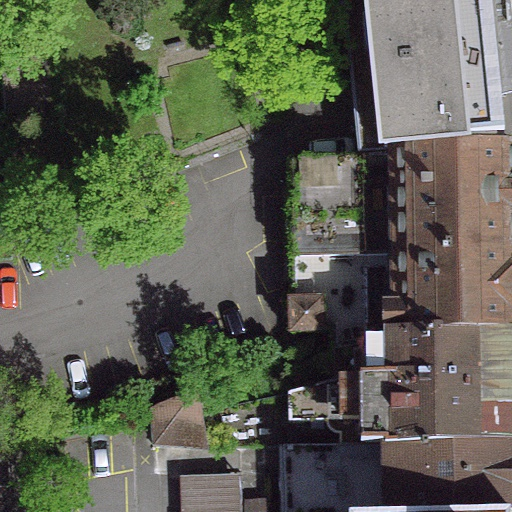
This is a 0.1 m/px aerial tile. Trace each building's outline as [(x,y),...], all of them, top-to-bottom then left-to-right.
[(495,0),(339,0),(352,131),(355,160),(511,151),(510,146),(499,146),(497,122),(495,92),(505,90),(495,0)] [(298,163),(286,164),(288,334),(328,332),(328,353),(371,344),(426,336),(511,333),(511,310),(511,292),(511,278),(511,277),(511,250),(511,251),(510,204),(510,155),(511,155),(511,151),(355,160),(298,163)] [(371,344),(328,353),(329,384),(375,379),(511,376),(511,333),(426,336),(371,344)] [(329,384),(285,395),(286,425),(335,422),(335,448),(511,446),(511,376),(375,379),(329,384)] [(194,392),(150,410),(151,447),(204,449),(194,392)] [(511,511),(511,446),(335,448),(278,448),(280,511),(511,511)] [(238,511),(238,476),(178,477),(178,511),(238,511)]
